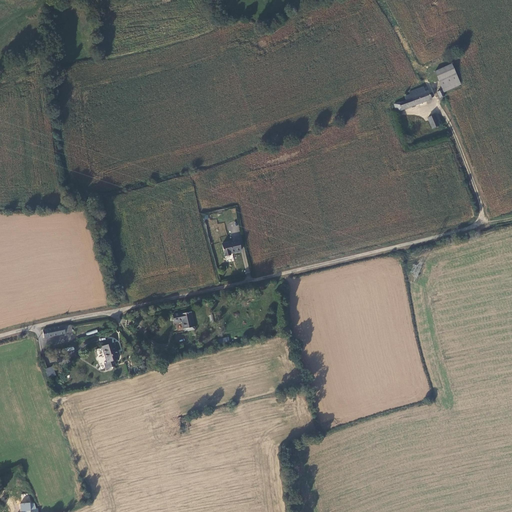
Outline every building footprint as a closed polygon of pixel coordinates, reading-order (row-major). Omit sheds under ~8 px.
[(452,65),(435,72),(443,90),(460,83),(452,65)] [(401,111),(432,99),(429,91),(428,92),(426,87),(409,93),(410,96),(406,98),(407,101),(399,104),(401,111)] [(429,116),(433,128),(440,126),(439,122),(437,114),(429,116)] [(231,253),(241,252),(238,241),(222,244),(225,257),(231,256),(231,253)] [(181,320),(183,330),(194,328),(190,310),(183,312),(183,310),(173,312),(175,321),(181,320)] [(65,334),(64,329),(63,327),(43,331),(44,337),(65,334)] [(114,343),(104,346),(109,362),(105,363),(107,368),(115,366),(114,360),(119,359),(114,343)] [(52,367),(44,369),(47,377),(55,375),(52,367)] [(38,511),(38,510),(36,510),(33,503),(30,504),(30,503),(24,504),(25,511),(24,511),(23,511),(38,511)]
